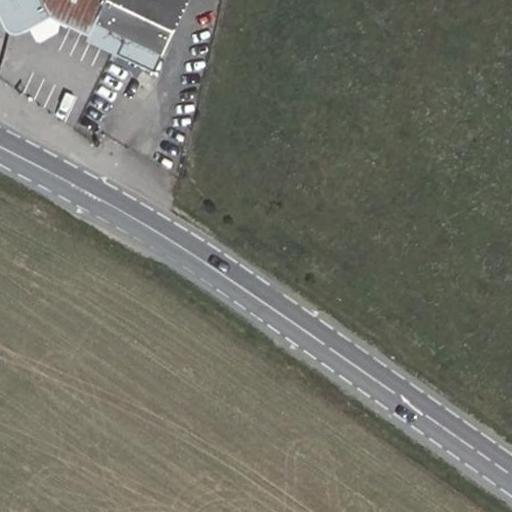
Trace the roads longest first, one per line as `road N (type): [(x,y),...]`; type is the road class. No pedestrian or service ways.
road 1 (primary): [(0,146),(191,251),(511,477)]
road 2 (unknown): [(0,53),(40,43),(71,51),(93,69),(125,138),(130,217)]
